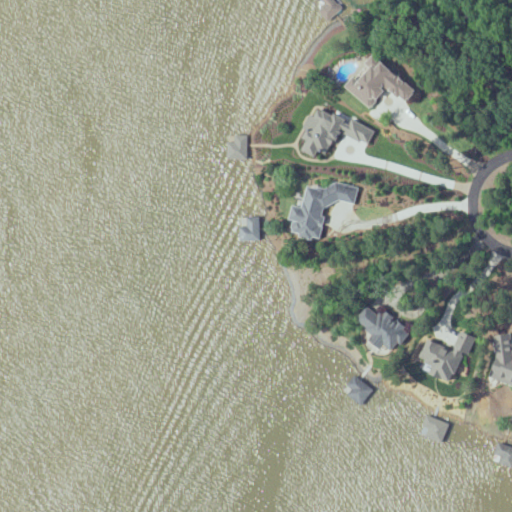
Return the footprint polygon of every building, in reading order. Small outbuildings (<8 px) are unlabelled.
[(315,0),(313,3),(329,21),(344,8),(336,0),(315,0)] [(349,87),(373,108),(390,89),(407,104),(419,90),(378,54),(369,64),(373,67),(365,75),(362,72),(349,87)] [(341,132),(369,145),(375,129),(334,111),(333,114),(319,107),(300,149),(318,157),(320,151),(330,156),(341,132)] [(248,133),(235,134),(236,141),(229,141),(229,158),(248,157),(248,133)] [(358,191),(312,179),(305,206),(296,204),(293,218),(300,220),(297,231),(322,238),(332,197),(355,203),(358,191)] [(260,215),(248,216),(248,226),(241,226),(241,240),(261,239),(260,215)] [(386,307),(380,314),(369,304),(358,317),(377,334),(374,338),(385,347),(389,343),(397,349),(413,331),(386,307)] [(432,372),(455,380),(465,351),(471,353),(477,334),(462,329),(455,347),(428,338),(421,357),(436,363),(432,372)] [(511,339),(508,339),(507,332),(496,334),(500,356),(495,373),(495,377),(511,382),(511,339)] [(349,394),(364,404),(374,387),(354,374),(348,384),(353,387),(349,394)] [(445,441),(451,422),(426,414),(420,434),(445,441)] [(511,465),(511,444),(498,442),(493,461),(511,465)]
